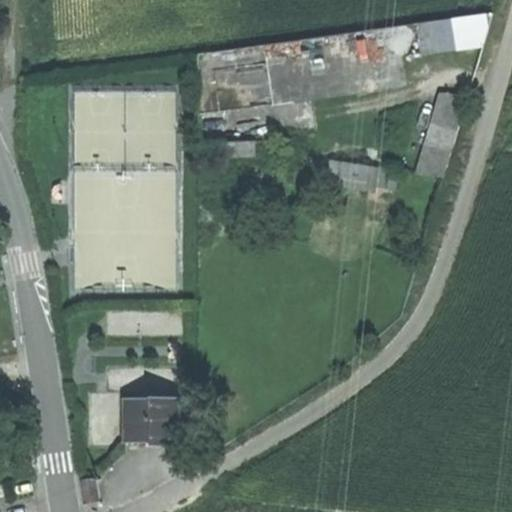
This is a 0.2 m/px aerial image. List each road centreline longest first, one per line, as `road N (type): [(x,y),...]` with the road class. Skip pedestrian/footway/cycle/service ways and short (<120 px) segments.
road 1 (unclassified): [(241,454),(378,369),(409,337),(445,273),(511,44)]
road 2 (residential): [(0,171),(29,262),(65,511)]
road 3 (track): [(15,208),(7,0)]
